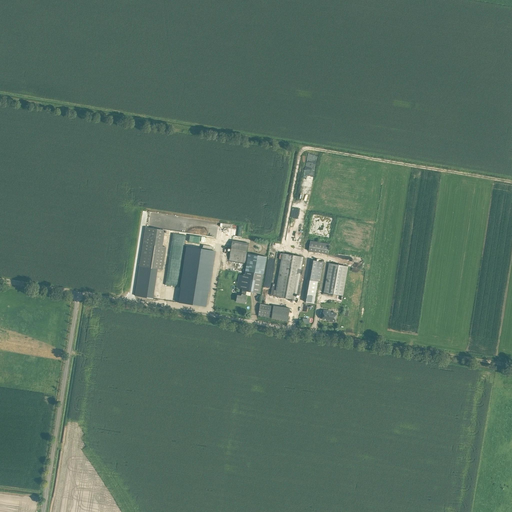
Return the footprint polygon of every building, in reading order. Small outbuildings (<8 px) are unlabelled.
[(314,175),(315,163),(308,163),(306,174),(314,175)] [(298,227),(300,205),(293,204),(290,226),(298,227)] [(166,247),(162,246),(164,230),(145,227),(139,266),(162,270),(166,247)] [(233,240),(232,243),(229,260),(245,263),(249,243),(233,240)] [(330,253),(331,243),(311,241),(311,252),(330,253)] [(208,292),(214,251),(187,246),(181,288),(208,292)] [(273,289),(277,290),(276,290),(274,290),(273,296),(297,300),(297,298),(296,297),(296,294),(299,295),(301,282),(299,281),(303,257),(283,253),(278,282),(274,282),(273,289)] [(323,262),(310,259),(305,289),(306,289),(304,301),(314,303),(318,282),(320,282),(323,262)] [(348,266),(329,263),(324,292),(343,296),(347,270),(348,266)] [(251,290),(251,292),(260,294),(264,274),(246,271),(245,276),(240,275),(237,288),(243,289),(251,290)] [(250,296),(251,292),(251,290),(243,289),(242,296),(238,295),(237,301),(245,303),(247,295),(250,296)] [(290,308),(282,307),(280,319),(283,320),(288,321),(290,308)] [(335,322),(337,313),(331,312),(331,311),(324,310),(323,315),(322,315),(321,318),(322,319),(329,320),(329,321),(330,321),(335,322)]
